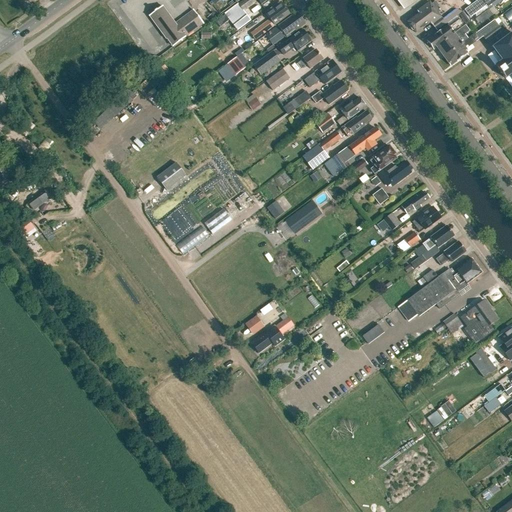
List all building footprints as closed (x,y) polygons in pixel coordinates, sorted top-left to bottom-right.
[(267,0),(243,0),(238,4),(238,3),(225,13),(225,14),(217,20),(221,26),(230,20),(238,31),(251,21),(244,10),(257,0),(262,5),(267,0)] [(397,0),(404,9),(416,0),(397,0)] [(477,0),(464,10),(470,17),(486,6),(487,7),(496,0),(477,0)] [(430,23),(434,27),(443,20),(438,13),(440,11),(437,7),(439,6),(435,1),(432,4),(430,2),(417,11),(419,14),(408,22),(416,33),(430,23)] [(251,34),(255,40),(274,26),(290,14),(281,2),(265,13),(270,20),(251,34)] [(194,10),(176,24),(163,6),(149,16),(173,47),(185,38),(204,24),(194,10)] [(493,15),(489,10),(483,14),(487,20),(493,15)] [(471,23),(463,12),(459,16),(466,26),(471,23)] [(305,24),(297,13),(265,36),(273,46),(284,37),(285,39),(286,37),(287,38),(305,24)] [(437,47),(466,26),(461,19),(449,28),(448,26),(427,41),(434,49),(437,47)] [(497,24),(482,36),(487,43),(502,31),(497,24)] [(470,31),(466,26),(437,47),(444,56),(462,43),(457,35),(459,34),(461,37),(470,31)] [(304,48),(303,47),(312,41),(303,29),(278,48),(283,55),(294,46),(298,52),(304,48)] [(511,33),(492,48),(502,60),(495,65),(506,79),(511,74),(511,33)] [(467,53),(465,50),(476,42),(474,40),(477,38),(474,34),(462,43),(444,56),(451,65),(467,53)] [(234,53),(237,57),(241,54),(245,51),(243,48),(242,47),(234,53)] [(280,61),(277,57),(279,55),(283,55),(278,48),(273,51),(253,66),(260,76),(280,61)] [(316,50),(297,64),(301,69),(307,65),(310,69),(323,59),(316,50)] [(244,69),(236,58),(227,64),(236,75),(244,69)] [(332,60),(304,80),(310,88),(321,80),(324,85),(341,72),(332,60)] [(283,69),(266,81),(273,91),(290,79),(283,69)] [(329,105),(348,90),(341,81),(323,95),(320,91),(311,98),(316,104),(324,98),(329,105)] [(288,115),(311,98),(306,91),(283,108),(288,115)] [(359,97),(352,103),(351,101),(340,109),(345,115),(337,121),(340,126),(348,120),(366,107),(359,97)] [(248,105),(253,111),(261,105),(256,99),(248,105)] [(309,125),(322,115),(318,109),(305,119),(309,125)] [(357,116),(341,128),(347,136),(351,133),(353,135),(365,126),(364,125),(372,119),(371,117),(370,115),(369,114),(367,113),(366,112),(358,118),(357,116)] [(322,133),(335,124),(327,114),(315,123),(322,133)] [(305,122),(300,115),(294,120),(292,117),(289,119),(295,128),(305,122)] [(368,151),(377,144),(374,141),(381,136),(380,134),(381,133),(377,129),(376,129),(375,128),(359,140),(361,142),(351,149),(356,155),(366,148),(368,151)] [(318,144),(302,157),(313,170),(329,158),(324,152),(342,138),(336,131),(319,145),(318,144)] [(135,145),(119,155),(121,159),(138,148),(135,145)] [(372,158),(373,159),(370,162),(374,167),(370,170),(374,176),(379,172),(396,159),(393,155),(396,153),(390,146),(381,153),(379,152),(373,156),(374,157),(372,158)] [(350,165),(341,152),(331,159),(340,172),(350,165)] [(364,160),(351,169),(355,174),(368,165),(364,160)] [(387,186),(390,184),(392,187),(411,173),(410,171),(412,169),(406,161),(397,168),(396,165),(388,171),(386,168),(378,174),(387,186)] [(166,190),(186,176),(176,163),(157,178),(166,190)] [(316,172),(310,176),(314,182),(320,177),(316,172)] [(375,187),(380,183),(376,177),(371,181),(375,187)] [(372,196),(380,206),(389,198),(382,189),(372,196)] [(422,207),(421,205),(429,199),(424,192),(417,197),(417,196),(401,207),(407,214),(414,209),(416,211),(422,207)] [(275,220),(284,213),(276,201),(266,209),(275,220)] [(187,213),(195,208),(192,203),(184,208),(187,213)] [(295,235),(315,220),(305,206),(285,221),(295,235)] [(433,207),(412,222),(420,233),(424,229),(425,230),(427,228),(429,228),(432,226),(432,224),(441,218),(440,217),(440,215),(438,212),(437,212),(433,207)] [(212,234),(231,220),(223,210),(204,224),(212,234)] [(400,224),(392,213),(383,220),(391,231),(400,224)] [(31,223),(20,230),(23,235),(34,229),(31,223)] [(175,244),(183,255),(209,235),(201,225),(175,244)] [(454,236),(447,226),(422,244),(428,251),(436,245),(438,248),(454,236)] [(414,232),(404,240),(410,247),(420,240),(414,232)] [(444,253),(436,259),(441,266),(449,260),(451,262),(466,251),(459,242),(444,253)] [(422,255),(411,264),(415,269),(426,261),(422,255)] [(482,273),(477,267),(477,266),(472,259),(452,274),(449,269),(437,277),(438,278),(397,307),(408,321),(417,315),(418,317),(435,304),(439,310),(470,287),(467,284),(482,273)] [(336,269),(339,273),(348,265),(345,261),(336,269)] [(408,274),(413,270),(409,265),(404,269),(408,274)] [(427,283),(437,276),(432,270),(423,277),(427,283)] [(343,285),(350,283),(348,275),(340,277),(343,285)] [(484,300),(466,314),(473,322),(477,319),(484,329),(498,319),(484,300)] [(454,314),(443,322),(448,329),(459,321),(454,314)] [(256,316),(245,324),(253,336),(265,327),(256,316)] [(294,326),(288,318),(275,328),(276,329),(269,334),(267,332),(252,343),(259,353),(273,343),(276,347),(285,340),(281,335),(294,326)] [(368,345),(384,332),(378,324),(362,336),(368,345)] [(443,330),(440,326),(434,330),(437,334),(443,330)] [(511,327),(499,338),(504,345),(500,348),(510,361),(511,359),(511,327)] [(496,370),(491,363),(494,361),(491,356),(488,358),(481,350),(476,354),(491,374),(496,370)] [(501,384),(484,397),(489,403),(495,398),(505,390),(501,384)] [(501,405),(495,398),(489,403),(484,407),(489,414),(501,405)] [(448,401),(440,407),(448,417),(456,412),(448,401)] [(511,423),(511,422),(511,405),(503,412),(511,423)] [(469,417),(475,413),(471,407),(465,411),(469,417)] [(434,428),(443,421),(436,412),(427,419),(434,428)] [(505,479),(499,484),(502,488),(508,483),(505,479)] [(511,511),(511,499),(496,511),(511,511)]
